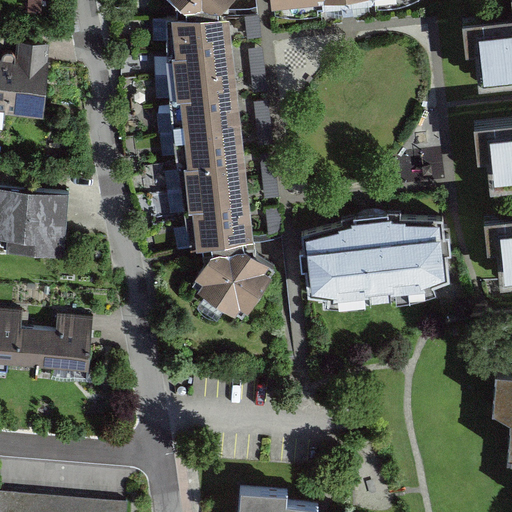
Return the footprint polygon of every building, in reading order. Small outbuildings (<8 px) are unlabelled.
[(218,249),(191,290),(245,323),(277,269),(236,244),(261,239),(235,15),(215,17),(231,0),(173,0),(194,18),(175,19),(198,250),(218,249)] [(481,84),(511,80),(511,21),(475,25),(481,84)] [(51,55),(0,49),(0,116),(43,121),(51,55)] [(495,188),(511,186),(511,222),(501,223),(506,282),(511,281),(511,127),(490,129),(495,188)] [(73,198),(0,191),(0,254),(66,261),(73,198)] [(446,218),(309,234),(317,303),(454,288),(446,218)] [(23,313),(0,310),(0,368),(84,377),(90,319),(63,316),(62,326),(22,322),(23,313)] [(511,366),(506,366),(503,408),(511,408),(511,366)] [(290,487),(247,485),(245,511),(322,511),(323,500),(290,498),(290,487)] [(124,511),(125,498),(0,492),(0,511),(124,511)]
